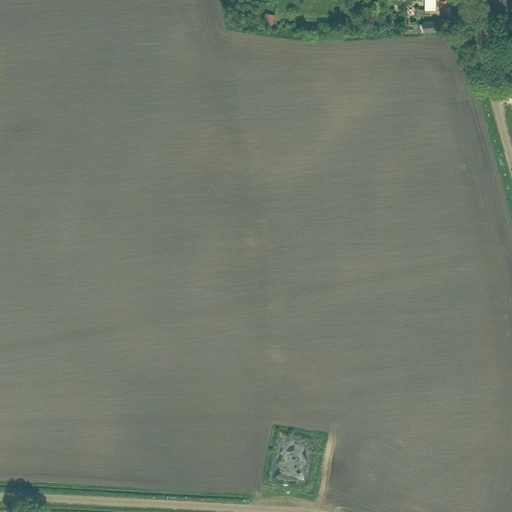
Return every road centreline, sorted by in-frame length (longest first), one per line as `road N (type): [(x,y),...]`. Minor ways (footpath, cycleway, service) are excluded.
road 1 (unclassified): [(0,495),(307,511)]
road 2 (unclassified): [(511,166),(468,0)]
